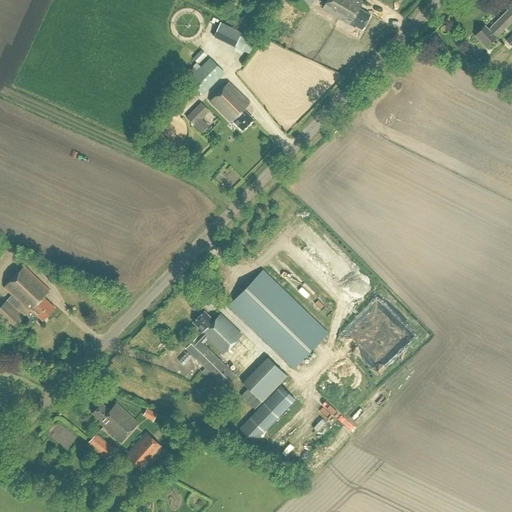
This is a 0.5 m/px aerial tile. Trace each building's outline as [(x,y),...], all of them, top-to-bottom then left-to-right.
[(362,0),(326,0),(322,8),(355,26),(355,25),(362,29),(370,13),(359,7),(362,0)] [(511,3),(506,9),(507,12),(487,31),(483,27),(474,36),(479,41),(481,39),(488,46),(495,39),(494,38),(511,20),(511,3)] [(326,17),(322,21),(329,28),(333,25),(326,17)] [(213,30),(235,38),(239,28),(217,20),(213,30)] [(240,31),(232,46),(239,49),(247,35),(240,31)] [(204,94),(224,73),(209,58),(189,80),(193,83),(189,87),(197,95),(201,91),(204,94)] [(253,120),(243,110),(249,104),(228,83),(209,101),(230,122),(232,120),(242,130),(253,120)] [(209,111),(201,102),(186,118),(195,126),(209,111)] [(267,128),(272,135),(276,133),(272,126),(267,128)] [(31,308),(42,319),(54,306),(44,296),(50,290),(24,265),(4,286),(13,294),(0,307),(0,321),(10,331),(31,308)] [(262,270),(228,306),(293,369),(328,333),(262,270)] [(185,349),(205,368),(201,371),(206,375),(209,372),(225,388),(236,377),(203,344),(207,340),(222,354),(241,334),(220,314),(214,320),(203,310),(192,322),(202,331),(185,349)] [(239,428),(254,443),(296,399),(281,385),(239,428)] [(380,385),(367,394),(372,400),(384,392),(380,385)] [(119,444),(138,423),(116,403),(109,411),(101,404),(91,414),(99,422),(97,424),(119,444)] [(146,408),(143,414),(154,419),(157,414),(146,408)] [(283,428),(269,440),(275,447),(289,434),(283,428)] [(114,450),(96,433),(88,442),(106,459),(114,450)] [(167,452),(146,433),(125,456),(142,471),(148,465),(152,468),(167,452)] [(297,441),(288,449),(295,456),(304,448),(297,441)]
